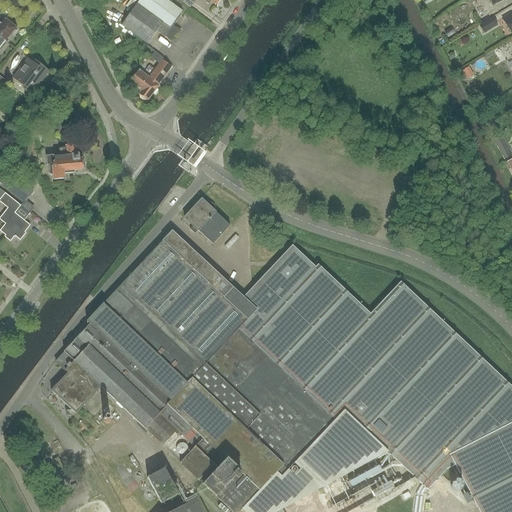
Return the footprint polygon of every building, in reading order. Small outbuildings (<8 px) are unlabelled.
[(172,25),(182,11),(166,0),(140,0),(122,25),(147,44),(157,31),(170,41),(179,30),(172,25)] [(511,16),(511,14),(503,19),(511,34),(511,16)] [(484,34),(498,26),(493,17),(479,26),(484,34)] [(0,48),(5,42),(7,43),(13,36),(11,35),(16,28),(5,20),(0,26),(0,48)] [(139,71),(130,83),(141,92),(139,94),(140,95),(140,99),(143,101),(146,100),(148,101),(159,86),(159,85),(172,68),(162,60),(163,59),(154,52),(150,57),(159,64),(148,78),(144,75),(139,71)] [(28,59),(14,78),(27,88),(32,82),(37,86),(49,71),(35,61),(34,64),(28,59)] [(472,65),(462,71),(467,79),(477,74),(472,65)] [(504,161),(511,156),(511,153),(505,141),(496,146),(504,161)] [(60,155),(46,156),(47,166),(48,166),(49,174),(51,176),(53,176),(53,180),(64,179),(63,174),(74,173),(74,170),(82,170),(82,169),(83,168),(84,166),(84,165),(84,163),(83,162),(82,162),(82,160),(79,160),(78,156),(77,156),(76,145),(66,146),(67,148),(61,148),(59,150),(60,155)] [(0,182),(3,185),(12,173),(4,166),(0,170),(0,182)] [(20,180),(29,187),(36,178),(28,171),(20,180)] [(34,192),(29,187),(20,180),(12,173),(3,185),(25,203),(34,192)] [(30,226),(14,214),(20,206),(5,194),(0,199),(0,202),(8,209),(0,218),(0,220),(5,225),(0,231),(0,232),(5,236),(4,238),(10,242),(14,237),(14,238),(15,237),(20,241),(26,234),(25,233),(30,226)] [(195,234),(197,231),(213,245),(230,226),(212,210),(215,207),(211,203),(208,206),(202,200),(184,219),(193,227),(190,230),(195,234)] [(68,374),(51,391),(76,414),(101,387),(104,390),(163,446),(175,433),(177,435),(179,433),(184,438),(193,429),(203,439),(195,448),(214,466),(218,469),(203,485),(231,511),(239,511),(261,489),(266,495),(296,463),(323,488),(387,453),(427,491),(446,471),(456,466),(479,511),(511,511),(511,387),(400,283),(370,315),(318,266),(315,268),(292,246),(243,298),(227,283),(228,282),(223,277),(221,278),(172,232),(104,304),(103,304),(87,322),(90,325),(64,352),(65,353),(56,363),(68,374)] [(161,504),(179,495),(164,469),(147,478),(161,504)] [(206,511),(198,498),(172,511),(206,511)]
